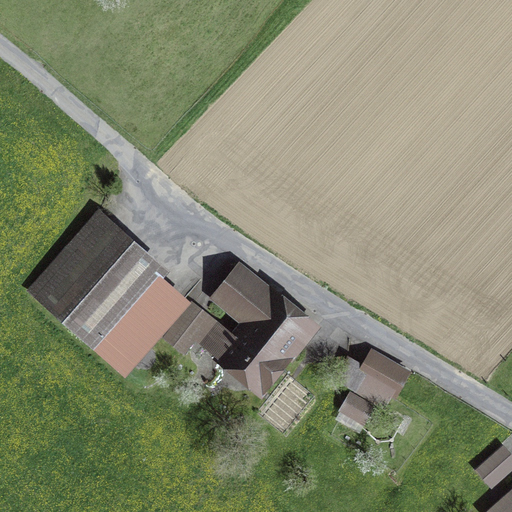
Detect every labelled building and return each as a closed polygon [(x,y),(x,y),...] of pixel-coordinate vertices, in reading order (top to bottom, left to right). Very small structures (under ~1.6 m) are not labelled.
[(114,203),(34,282),(92,341),(172,263),(114,203)] [(238,252),(206,291),(237,315),(208,351),(265,396),(324,321),(238,252)] [(369,336),(332,389),(370,416),(407,363),(369,336)] [(511,458),(503,448),(477,469),(491,485),(511,467),(511,458)] [(511,511),(511,489),(487,511),(511,511)]
